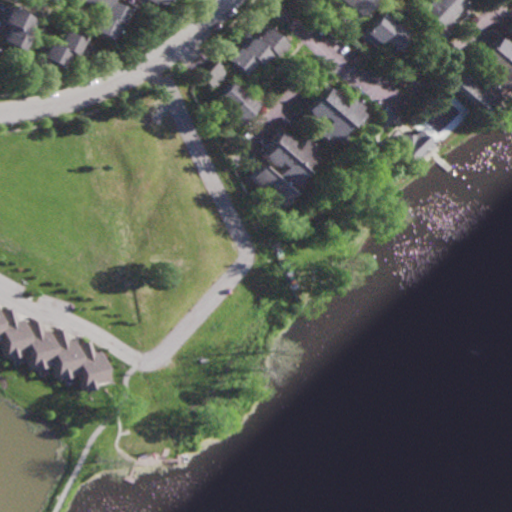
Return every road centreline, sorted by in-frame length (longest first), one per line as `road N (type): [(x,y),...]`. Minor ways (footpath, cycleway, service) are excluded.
road 1 (residential): [(0,292),(145,361),(169,346),(233,273),(245,245)]
road 2 (residential): [(0,115),(75,98),(143,69),(229,0)]
road 3 (residential): [(245,245),(154,62)]
